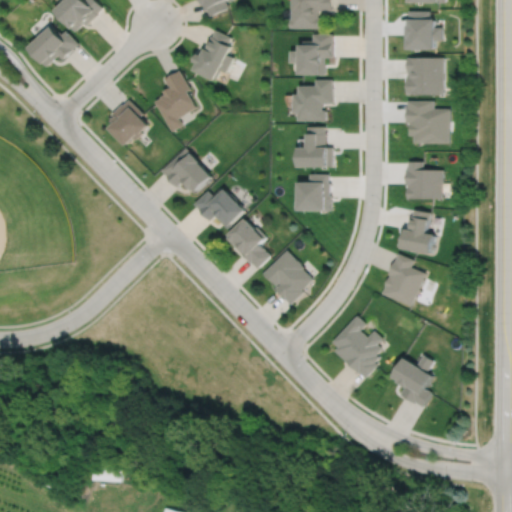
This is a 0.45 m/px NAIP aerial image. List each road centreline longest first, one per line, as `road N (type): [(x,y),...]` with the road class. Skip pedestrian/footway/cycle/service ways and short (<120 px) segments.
road 1 (tertiary): [(506,0),(506,457)]
road 2 (residential): [(282,351),(345,278),(366,227),(371,0)]
road 3 (residential): [(328,398),(167,231)]
road 4 (residential): [(167,231),(75,317),(0,337)]
road 5 (residential): [(328,398),(385,453),(421,467),(506,478)]
road 6 (residential): [(511,457),(425,447),(328,398)]
road 7 (residential): [(167,231),(58,118)]
road 8 (residential): [(155,22),(58,118)]
